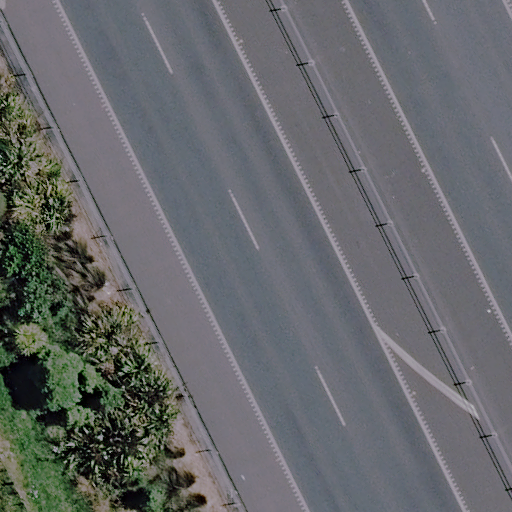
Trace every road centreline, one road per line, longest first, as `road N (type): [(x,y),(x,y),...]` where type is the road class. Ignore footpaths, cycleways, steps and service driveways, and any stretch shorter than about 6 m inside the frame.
road 1 (motorway): [(379,511),(127,0)]
road 2 (motorway): [(446,0),(511,134)]
